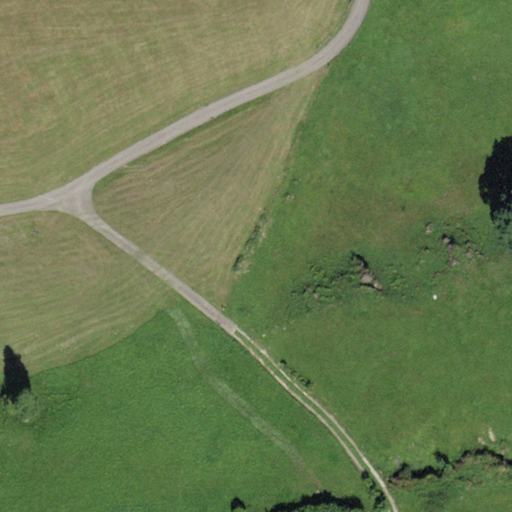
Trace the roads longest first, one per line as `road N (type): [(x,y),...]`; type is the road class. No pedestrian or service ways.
road 1 (track): [(65,199),(301,389),(392,511)]
road 2 (unclassified): [(364,0),(338,48),(314,69),(189,122),(65,199),(0,214)]
